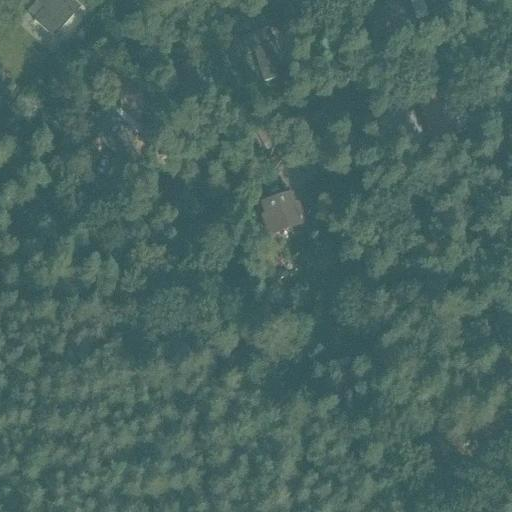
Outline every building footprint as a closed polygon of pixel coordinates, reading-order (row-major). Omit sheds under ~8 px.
[(35,4),(26,14),(34,21),(32,24),(52,41),(79,11),(66,0),(33,0),(32,1),(35,4)] [(420,0),(365,17),(373,40),(414,26),(413,24),(426,20),(420,0)] [(264,34),(240,42),(245,57),(253,55),(259,74),(283,66),(276,43),(267,45),(264,34)] [(442,94),(416,103),(431,147),(471,134),(461,103),(447,108),(442,94)] [(511,153),(510,141),(490,145),(493,160),(511,156),(511,153)] [(265,216),(258,218),(265,238),(301,226),(295,210),(292,211),(288,200),(263,208),(265,216)] [(277,283),(256,289),(264,315),(285,308),(277,283)] [(298,310),(274,315),(277,331),(301,326),(298,310)] [(451,408),(448,410),(453,418),(456,417),(457,419),(492,401),(483,386),(449,404),(451,408)] [(464,430),(448,439),(458,452),(472,443),(464,430)] [(441,439),(418,454),(443,491),(465,477),(441,439)]
